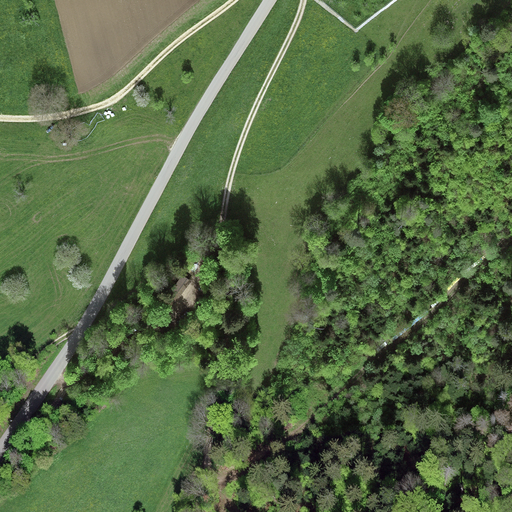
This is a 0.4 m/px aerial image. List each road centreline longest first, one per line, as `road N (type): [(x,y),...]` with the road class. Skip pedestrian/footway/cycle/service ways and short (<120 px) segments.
road 1 (track): [(303,0),(254,105),(225,197),(226,309),(208,477),(196,511)]
road 2 (tertiary): [(0,449),(83,325),(190,125),(270,0)]
road 3 (track): [(208,477),(242,470),(291,441),(511,244)]
road 4 (track): [(0,119),(46,119),(110,103),(235,0)]
